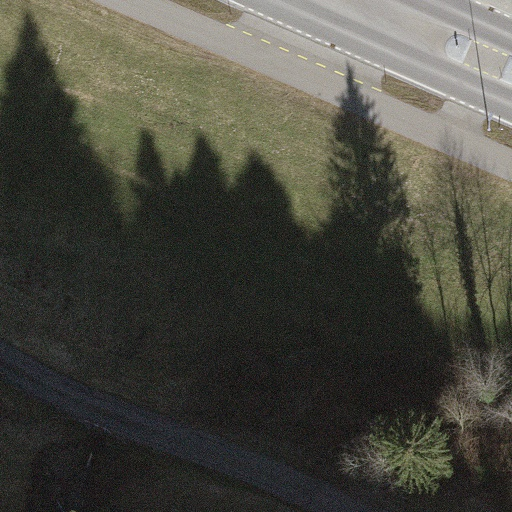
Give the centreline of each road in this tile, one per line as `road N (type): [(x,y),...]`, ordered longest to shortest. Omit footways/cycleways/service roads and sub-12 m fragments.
road 1 (unclassified): [(345,511),(0,360)]
road 2 (primary): [(511,71),(336,0)]
